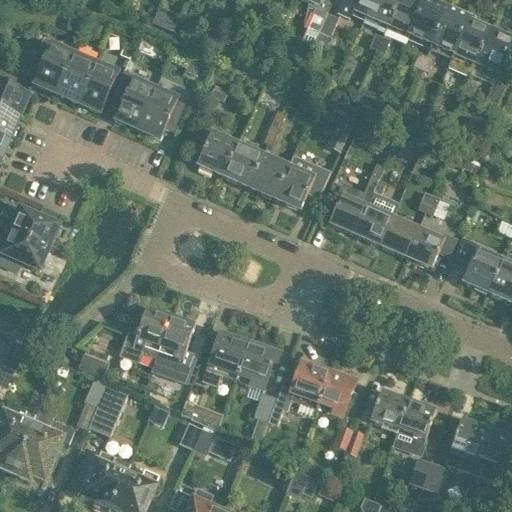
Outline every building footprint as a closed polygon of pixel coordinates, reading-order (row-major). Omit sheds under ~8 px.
[(78,10),(80,0),(68,0),(67,8),(78,10)] [(82,0),(81,0),(80,10),(89,12),(91,2),(82,0)] [(294,0),(284,0),(280,11),(286,14),(288,15),(294,0)] [(320,0),(304,0),(307,1),(306,5),(317,9),(320,0)] [(363,23),(373,0),(346,0),(340,16),(349,20),(350,17),(363,23)] [(373,0),(363,23),(385,32),(399,0),(373,0)] [(407,42),(423,4),(413,0),(399,0),(385,32),(383,37),(405,47),(407,42)] [(407,42),(430,52),(446,13),(424,3),(423,4),(407,42)] [(468,22),(446,13),(430,52),(451,61),(468,22)] [(327,16),(313,48),(323,52),(329,39),(330,40),(338,21),(327,16)] [(178,21),(170,17),(164,30),(172,34),(178,21)] [(469,80),(472,71),(489,33),(469,24),(469,23),(468,22),(451,61),(447,70),(469,80)] [(2,27),(0,28),(0,44),(10,39),(2,27)] [(511,43),(489,33),(472,71),(469,80),(470,80),(472,75),(495,84),(511,44),(511,43)] [(369,50),(376,53),(382,40),(375,36),(369,50)] [(390,43),(382,40),(376,53),(384,56),(390,43)] [(120,57),(120,58),(129,62),(129,61),(134,49),(125,45),(120,57)] [(55,97),(73,57),(50,47),(33,87),(55,97)] [(245,52),(236,49),(232,60),(241,63),(245,52)] [(413,69),(421,73),(427,59),(419,56),(413,69)] [(73,57),(55,97),(78,107),(95,67),(94,67),(73,57)] [(434,62),(427,59),(421,73),(428,76),(434,62)] [(95,67),(78,107),(100,117),(120,72),(96,62),(94,67),(95,67)] [(298,81),(299,71),(290,70),(290,81),(298,81)] [(0,112),(19,120),(29,98),(11,90),(15,81),(0,74),(0,112)] [(114,123),(137,133),(156,89),(123,74),(112,100),(122,105),(114,123)] [(497,109),(505,90),(494,85),(485,103),(497,109)] [(156,89),(137,133),(160,143),(168,125),(178,129),(187,109),(177,104),(179,99),(156,89)] [(213,91),(210,100),(223,105),(226,97),(213,91)] [(381,101),(364,93),(357,108),(374,116),(381,101)] [(297,109),(292,120),(307,127),(312,115),(297,109)] [(0,138),(9,143),(19,120),(0,112),(0,138)] [(277,113),(270,129),(275,131),(272,136),(276,138),(286,117),(277,113)] [(275,131),(270,129),(263,146),(272,149),(276,138),(272,136),(275,131)] [(221,180),(236,146),(211,135),(196,169),(221,180)] [(406,157),(408,152),(412,144),(413,140),(399,135),(393,151),(406,157)] [(0,163),(9,143),(0,138),(0,163)] [(330,142),(326,151),(340,156),(343,147),(330,142)] [(236,146),(221,180),(247,191),(262,158),(236,146)] [(288,169),(262,158),(247,191),(273,203),(288,169)] [(376,167),(371,180),(379,183),(384,170),(376,167)] [(474,181),(479,172),(470,167),(465,176),(474,181)] [(288,169),(273,203),(300,214),(314,181),(288,169)] [(354,238),(380,249),(393,220),(398,207),(380,199),(386,187),(379,183),(375,192),(367,209),(354,238)] [(425,214),(431,198),(424,195),(418,211),(425,214)] [(354,238),(367,209),(337,196),(332,209),(335,211),(328,227),(354,238)] [(431,198),(425,214),(433,218),(439,202),(431,198)] [(19,211),(9,234),(49,252),(59,229),(49,224),(53,214),(39,208),(34,218),(19,211)] [(380,249),(405,260),(418,231),(393,220),(380,249)] [(444,242),(418,231),(405,260),(431,272),(438,256),(449,261),(457,243),(445,238),(444,242)] [(39,274),(49,252),(9,234),(0,254),(0,257),(3,258),(0,264),(0,267),(17,275),(21,266),(39,274)] [(498,273),(502,263),(481,254),(483,250),(462,241),(454,259),(470,266),(462,285),(487,297),(498,273)] [(498,273),(487,297),(511,307),(511,267),(502,263),(498,273)] [(156,363),(171,320),(146,311),(131,354),(156,363)] [(171,320),(156,363),(179,371),(194,328),(171,320)] [(220,377),(235,382),(248,347),(220,338),(205,380),(218,385),(220,377)] [(3,368),(11,348),(0,343),(0,373),(3,367),(3,368)] [(276,357),(248,347),(235,382),(263,392),(276,357)] [(22,353),(11,348),(3,368),(14,373),(22,353)] [(108,367),(83,357),(78,372),(103,381),(108,367)] [(315,412),(329,372),(316,368),(315,371),(301,366),(298,375),(296,374),(291,390),(292,390),(290,396),(292,397),(290,403),(315,412)] [(329,372),(315,412),(342,421),(346,409),(347,410),(353,394),(351,393),(354,385),(343,381),(344,378),(329,372)] [(99,410),(108,391),(95,385),(86,405),(97,409),(99,410)] [(127,399),(108,391),(99,410),(97,409),(89,430),(110,439),(127,399)] [(397,433),(407,404),(381,394),(370,424),(383,429),(383,428),(397,433)] [(254,421),(268,426),(276,401),(262,397),(254,421)] [(277,398),(276,401),(268,426),(278,429),(287,402),(277,398)] [(216,432),(222,416),(186,403),(180,419),(216,432)] [(397,433),(393,445),(421,455),(435,413),(407,404),(397,433)] [(39,414),(33,428),(33,429),(12,476),(28,483),(31,477),(44,483),(61,444),(69,447),(74,434),(52,424),(54,420),(39,414)] [(33,429),(33,428),(4,416),(0,424),(0,470),(12,476),(33,429)] [(486,431),(461,422),(445,467),(470,476),(486,431)] [(181,447),(194,452),(203,433),(190,427),(181,447)] [(344,454),(352,433),(340,429),(333,449),(344,454)] [(508,458),(511,460),(511,459),(511,440),(486,431),(470,476),(498,486),(508,458)] [(213,438),(203,433),(194,452),(205,457),(213,438)] [(352,433),(344,454),(345,454),(344,457),(355,461),(363,437),(352,433)] [(109,511),(125,477),(111,471),(115,461),(101,455),(82,498),(95,504),(93,508),(93,510),(94,511),(109,511)] [(417,462),(409,485),(422,489),(429,467),(417,462)] [(422,489),(434,494),(442,471),(429,467),(422,489)] [(125,477),(109,511),(144,511),(159,480),(144,474),(140,483),(125,477)] [(318,484),(298,475),(289,494),(300,499),(301,496),(311,500),(318,484)] [(188,511),(213,511),(208,510),(213,499),(197,492),(188,511)]
